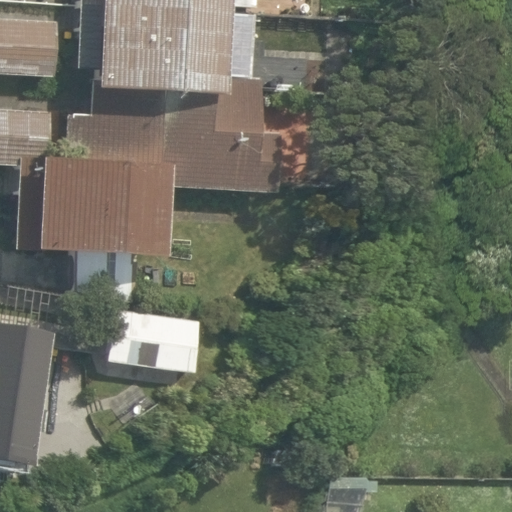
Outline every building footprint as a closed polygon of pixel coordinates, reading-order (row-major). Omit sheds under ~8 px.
[(56,0),(52,64),(192,74),(197,0),(56,0)] [(128,242),(136,182),(269,188),(272,111),(235,109),(239,11),(206,10),(202,106),(0,97),(0,157),(8,158),(4,236),(128,242)] [(0,66),(42,68),(44,20),(0,18),(0,66)] [(0,464),(8,466),(42,300),(0,291),(0,464)] [(91,293),(79,355),(175,375),(187,313),(91,293)]
